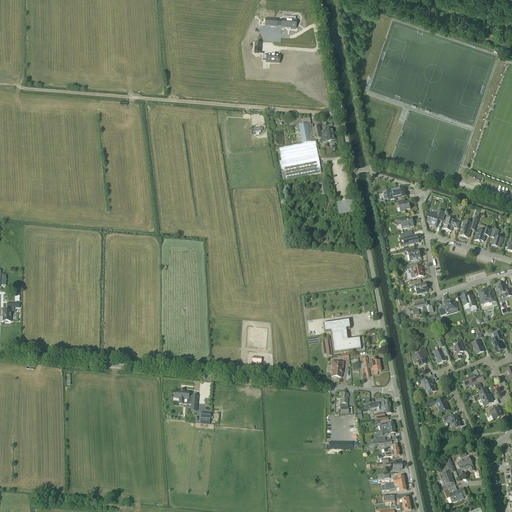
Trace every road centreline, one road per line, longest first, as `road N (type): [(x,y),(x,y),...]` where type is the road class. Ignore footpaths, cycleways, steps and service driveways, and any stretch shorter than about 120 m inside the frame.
road 1 (unclassified): [(293,382),(0,356)]
road 2 (unclassified): [(386,341),(339,104)]
road 3 (residential): [(511,271),(438,292),(425,234)]
road 4 (residential): [(421,511),(395,389)]
